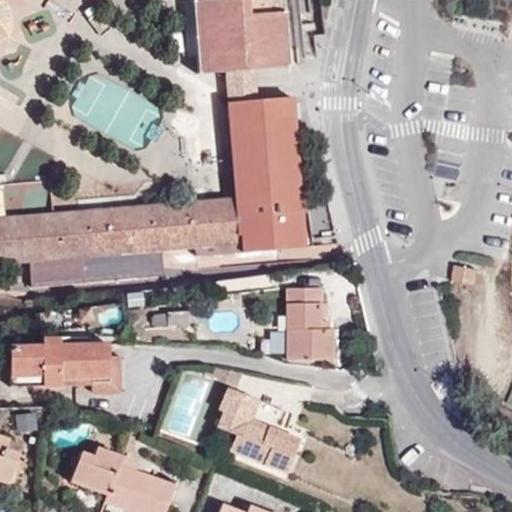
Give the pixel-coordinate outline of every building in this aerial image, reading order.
[(230,9),(228,0),(227,0),(192,3),(193,13),(230,9)] [(228,0),(230,9),(193,13),(198,78),(225,76),(254,73),(290,70),(284,0),(228,0)] [(254,73),(225,76),(227,103),(256,101),(254,73)] [(256,101),(227,103),(235,198),(240,235),(301,229),(292,119),(290,98),(256,101)] [(45,206),(45,184),(1,185),(1,207),(45,206)] [(240,235),(235,198),(0,219),(0,267),(28,265),(29,272),(110,266),(110,256),(163,252),(195,250),(195,256),(241,252),(240,235)] [(478,270),(455,268),(453,283),(477,286),(478,270)] [(335,355),(331,314),(320,315),(317,286),(281,289),(288,359),(335,355)] [(193,327),(189,307),(168,311),(173,331),(193,327)] [(56,342),(55,333),(37,334),(38,342),(56,342)] [(116,391),(115,355),(104,352),(103,341),(56,342),(38,342),(4,343),(6,387),(61,385),(61,374),(86,373),(86,384),(89,385),(89,388),(95,392),(116,391)] [(193,439),(208,376),(176,368),(162,432),(193,439)] [(86,384),(86,373),(61,374),(61,385),(86,384)] [(232,391),(238,375),(211,373),(208,381),(232,391)] [(275,432),(283,413),(222,390),(213,412),(218,414),(212,430),(228,438),(222,452),(283,476),(296,441),(275,432)] [(10,470),(14,451),(3,446),(5,437),(0,435),(0,478),(7,480),(10,470)] [(106,500),(122,461),(96,449),(91,458),(79,454),(67,483),(106,500)] [(15,470),(21,453),(14,451),(10,470),(15,470)] [(117,511),(165,511),(174,491),(134,474),(136,467),(122,461),(106,500),(104,506),(117,511)]
